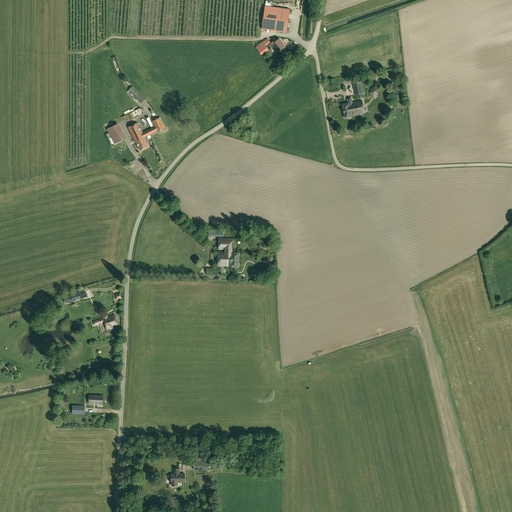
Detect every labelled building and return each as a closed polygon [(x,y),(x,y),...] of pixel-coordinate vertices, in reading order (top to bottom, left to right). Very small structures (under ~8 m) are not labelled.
[(290,9),(265,6),(262,29),(287,33),(290,9)] [(286,47),(280,38),(274,43),(273,41),(270,44),(277,52),(280,50),(281,51),(286,47)] [(262,43),(256,47),(258,51),(265,46),(262,43)] [(360,94),(364,93),(362,81),(360,81),(360,82),(353,83),(355,95),(360,94)] [(133,86),(129,90),(141,104),(146,99),(133,86)] [(346,118),(352,117),(352,116),(365,113),(363,101),(353,103),(352,100),(348,101),(349,101),(348,101),(349,103),(343,105),(346,118)] [(143,133),(138,123),(128,127),(135,142),(136,142),(140,151),(149,146),(144,138),(157,131),(157,132),(165,128),(160,118),(152,122),(155,127),(143,133)] [(119,124),(107,129),(115,144),(126,138),(119,124)] [(218,267),(229,267),(230,239),(220,238),(219,250),(225,250),(225,253),(219,253),(218,267)] [(230,239),(229,267),(232,267),(239,268),(240,253),(233,252),(233,239),(230,239)] [(76,294),(64,297),(66,303),(83,298),(84,301),(89,299),(87,291),(82,292),(81,290),(75,291),(76,294)] [(107,330),(113,328),(113,326),(118,325),(115,314),(93,321),(95,325),(104,322),(105,323),(102,324),(100,326),(101,330),(104,331),(107,330)] [(103,404),(103,396),(90,395),(90,404),(103,404)] [(84,414),(85,406),(73,405),(72,414),(84,414)] [(209,470),(209,462),(208,462),(208,458),(196,458),(196,462),(194,462),(194,470),(209,470)] [(178,482),(185,482),(185,474),(178,474),(178,471),(179,471),(179,469),(174,469),(174,474),(171,474),(171,483),(172,483),(172,486),(178,486),(178,482)]
